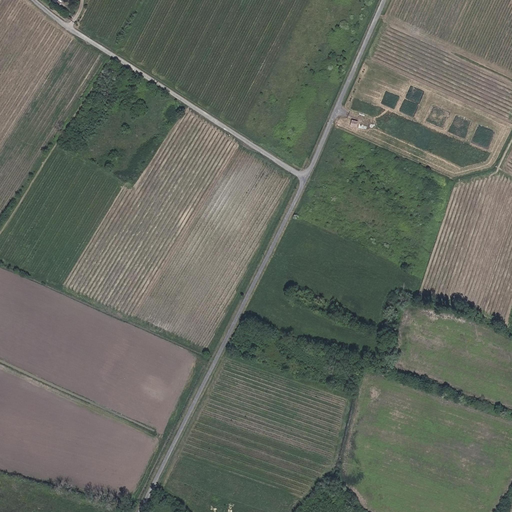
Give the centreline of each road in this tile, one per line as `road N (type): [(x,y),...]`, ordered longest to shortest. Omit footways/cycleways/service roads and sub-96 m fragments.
road 1 (unclassified): [(306,178),(140,511)]
road 2 (unclassified): [(306,178),(40,0)]
road 3 (unclassified): [(386,0),(306,178)]
